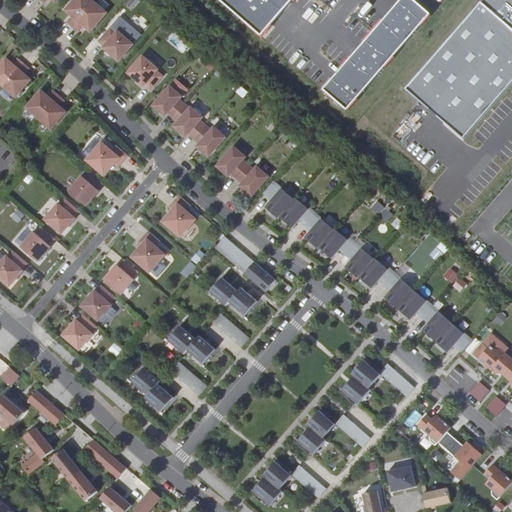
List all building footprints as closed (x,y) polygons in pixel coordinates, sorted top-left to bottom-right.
[(91,0),(74,0),(66,11),(72,16),(67,22),(79,32),(84,26),(90,32),(107,13),(91,0)] [(221,0),(262,35),(291,2),(295,5),(299,0),(221,0)] [(348,109),(430,14),(414,0),(403,0),(377,32),(373,29),(353,52),(357,55),(326,91),(348,109)] [(511,0),(484,0),(407,89),(420,101),(466,140),(511,86),(511,0)] [(109,30),(98,42),(104,47),(103,48),(118,62),(133,45),(117,32),(115,35),(109,30)] [(144,85),(150,90),(161,79),(155,73),(156,71),(158,70),(142,57),(128,73),(143,87),(144,85)] [(6,59),(0,65),(0,83),(16,97),(31,80),(24,74),(29,68),(18,59),(13,64),(6,59)] [(193,84),(203,66),(193,60),(183,78),(193,84)] [(239,86),(235,92),(242,98),(247,92),(239,86)] [(168,113),(173,118),(185,105),(179,100),(182,97),(170,87),(153,106),(165,116),(168,113)] [(41,91),(26,108),(51,129),(66,112),(59,106),(64,101),(53,91),(48,97),(41,91)] [(185,105),(173,118),(178,122),(174,127),(186,137),(188,134),(194,139),(205,126),(200,121),(202,118),(191,108),(189,109),(185,105)] [(211,131),(205,126),(194,139),(199,144),(197,147),(209,157),(225,138),(214,128),(211,131)] [(102,143),(87,161),(104,176),(114,165),(118,167),(127,156),(116,146),(112,151),(102,143)] [(234,147),(217,166),(229,176),(231,174),(237,179),(248,165),(243,160),(245,157),(234,147)] [(248,165),(237,179),(243,183),(240,186),(252,196),(268,177),(257,167),(254,170),(248,165)] [(98,190),(103,184),(91,174),(86,180),(84,178),(82,177),(69,193),(86,207),(99,191),(98,190)] [(281,189),(265,207),(278,219),(279,218),(294,200),(281,189)] [(179,196),(169,207),(172,210),(162,222),(180,237),(195,219),(186,211),(190,206),(179,196)] [(296,199),(294,200),(279,218),(292,229),(308,210),(296,199)] [(385,223),(393,215),(377,200),(369,209),(385,223)] [(74,218),(79,212),(67,201),(62,207),(60,206),(58,205),(45,220),(62,235),(75,219),(74,218)] [(9,215),(15,224),(24,217),(18,209),(9,215)] [(399,230),(403,222),(395,218),(391,225),(399,230)] [(321,219),(305,238),(317,249),(318,248),(334,230),(321,219)] [(474,226),(463,238),(497,268),(507,256),(474,226)] [(50,246),(55,240),(43,229),(38,235),(36,234),(34,232),(21,248),(38,262),(51,247),(50,246)] [(334,229),(334,230),(318,248),(331,259),(347,240),(334,229)] [(148,231),(138,243),(142,246),(132,257),(149,272),(165,255),(155,246),(159,241),(148,231)] [(215,247),(241,272),(251,261),(225,237),(215,247)] [(429,254),(436,262),(449,249),(442,242),(429,254)] [(361,248),(345,267),(357,278),(358,277),(373,260),(361,248)] [(196,265),(205,256),(199,250),(190,260),(196,265)] [(21,270),(27,264),(15,253),(9,259),(8,258),(6,257),(0,263),(0,278),(9,287),(23,271),(21,270)] [(374,258),(373,260),(358,277),(371,288),(387,269),(374,258)] [(136,270),(123,260),(118,266),(117,265),(104,280),(120,294),(133,279),(132,278),(130,276),(136,270)] [(187,279),(196,266),(189,261),(180,274),(187,279)] [(255,262),(245,274),(266,292),(276,280),(255,262)] [(396,270),(401,276),(410,268),(405,262),(396,270)] [(462,290),(468,280),(448,268),(442,279),(462,290)] [(222,278),(210,292),(226,306),(229,303),(245,316),(257,302),(242,288),(238,292),(222,278)] [(400,279),(384,297),(410,320),(426,301),(400,279)] [(113,296),(101,286),(96,292),(94,291),(81,306),(98,320),(111,305),(108,302),(113,296)] [(438,311),(422,330),(448,352),(464,334),(438,311)] [(494,320),(500,325),(506,317),(499,312),(494,320)] [(95,326),(83,315),(77,321),(76,320),(63,336),(80,350),(93,335),(91,333),(89,332),(95,326)] [(180,326),(168,340),(184,355),(187,351),(203,364),(215,350),(200,336),(196,340),(180,326)] [(116,357),(122,349),(113,343),(108,351),(116,357)] [(511,358),(501,349),(495,350),(490,346),(488,348),(482,343),(473,354),(496,374),(501,374),(511,382),(511,388),(511,358)] [(0,375),(8,366),(0,359),(0,375)] [(177,361),(168,371),(198,398),(207,388),(177,361)] [(355,376),(342,390),(358,404),(371,390),(369,388),(381,375),(365,361),(353,374),(355,376)] [(11,386),(20,376),(10,367),(1,377),(11,386)] [(144,368),(132,382),(147,395),(145,398),(161,412),(174,398),(158,384),(160,381),(144,368)] [(479,382),(469,393),(480,402),(490,391),(479,382)] [(28,401),(43,414),(52,403),(37,390),(28,401)] [(24,413),(4,395),(0,398),(0,411),(15,424),(24,413)] [(485,409),(495,417),(506,405),(496,396),(485,409)] [(65,415),(52,403),(43,414),(56,425),(65,415)] [(412,427),(420,416),(413,411),(405,423),(412,427)] [(311,427),(300,441),(315,455),(327,441),(324,439),(336,425),(320,412),(309,425),(311,427)] [(362,448),(370,439),(343,414),(335,423),(362,448)] [(427,415),(418,425),(430,435),(430,441),(436,446),(439,442),(448,432),(452,427),(437,415),(433,419),(427,415)] [(29,475),(45,462),(43,459),(54,450),(36,427),(24,437),(37,453),(22,466),(29,475)] [(439,442),(455,456),(464,446),(448,432),(439,442)] [(97,460),(106,450),(94,440),(85,450),(97,460)] [(464,446),(455,456),(460,461),(451,472),(461,480),(483,455),(467,441),(464,446)] [(69,480),(81,470),(63,449),(51,458),(69,480)] [(106,450),(97,460),(117,478),(118,478),(127,468),(106,450)] [(374,461),(365,464),(368,472),(377,469),(374,461)] [(511,479),(493,464),(484,474),(490,479),(486,484),(492,489),(493,495),(498,500),(511,483),(511,479)] [(271,480),(258,495),(271,506),(284,492),(282,489),(293,476),(281,465),(269,478),(271,480)] [(411,466),(388,471),(392,492),(416,486),(411,466)] [(98,492),(81,470),(69,480),(86,501),(98,492)] [(110,486),(100,498),(116,511),(115,511),(125,511),(132,505),(110,486)] [(448,488),(424,494),(427,508),(451,503),(448,488)] [(152,508),(161,498),(151,489),(142,500),(152,508)] [(381,511),(377,490),(363,494),(366,511),(381,511)] [(0,511),(13,511),(0,500),(0,511)] [(135,511),(148,511),(152,508),(142,500),(133,510),(135,511)] [(491,508),(496,511),(499,511),(504,505),(497,500),(491,508)]
